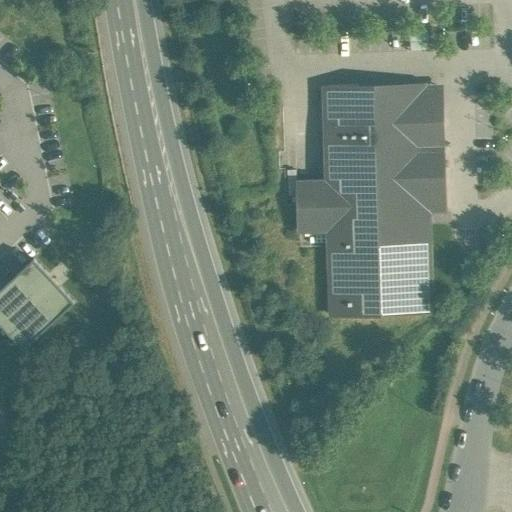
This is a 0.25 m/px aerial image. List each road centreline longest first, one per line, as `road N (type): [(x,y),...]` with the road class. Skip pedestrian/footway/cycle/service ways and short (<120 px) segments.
road 1 (primary): [(132,0),(192,287),(277,511)]
road 2 (unclassified): [(465,511),(487,402),(511,334)]
road 3 (unknown): [(0,91),(27,193),(19,216),(0,231)]
